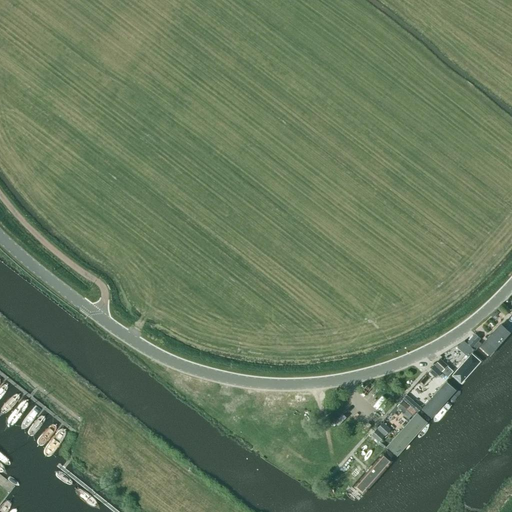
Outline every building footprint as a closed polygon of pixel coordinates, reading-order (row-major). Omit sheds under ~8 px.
[(505,318),(481,346),(481,350),(486,350),(509,322),(508,318),(505,318)] [(480,338),(475,334),(467,342),(472,347),(480,338)] [(466,343),(463,341),(458,347),(461,349),(466,343)] [(480,351),(476,351),(452,375),(454,378),(458,380),(481,356),(480,351)] [(440,358),(434,365),(441,372),(447,377),(453,371),(447,366),(447,365),(440,358)] [(441,372),(434,365),(428,371),(436,378),(439,375),(445,381),(448,377),(447,377),(441,372)] [(452,382),(448,381),(421,410),(422,415),(427,415),(454,386),(452,382)] [(409,407),(402,400),(397,406),(405,412),(409,407)] [(420,417),(416,416),(390,445),(391,451),(396,449),(421,420),(420,417)] [(377,428),(384,435),(391,441),(396,434),(390,429),(383,422),(377,428)] [(379,442),(384,435),(377,428),(371,435),(379,442)] [(278,453),(282,447),(272,441),(268,447),(278,453)] [(391,457),(385,451),(357,481),(358,485),(364,486),(391,457)]
